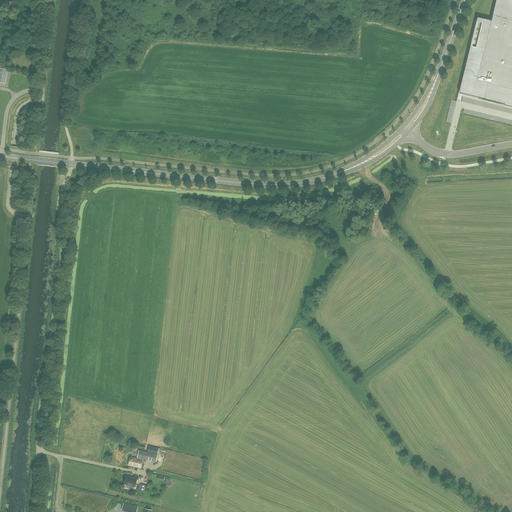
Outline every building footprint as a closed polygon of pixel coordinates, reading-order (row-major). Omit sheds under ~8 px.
[(472,47),(463,82),(466,83),(463,94),(476,97),(477,94),(506,101),(505,104),(511,105),(511,0),(495,0),(491,21),(483,55),(475,53),(476,48),(472,47)] [(7,4),(6,13),(13,14),(14,5),(7,4)] [(139,458),(155,462),(158,448),(149,446),(147,454),(140,452),(139,458)] [(128,465),(141,468),(143,460),(130,457),(128,465)] [(124,484),(135,487),(137,478),(126,476),(124,484)]
